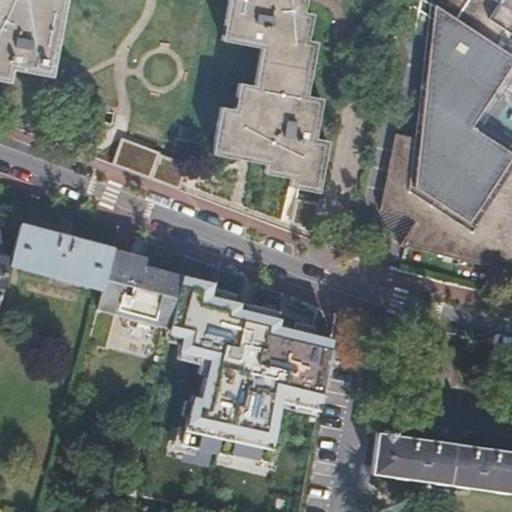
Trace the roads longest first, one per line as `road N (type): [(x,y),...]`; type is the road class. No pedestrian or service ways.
road 1 (residential): [(511,317),(349,278),(0,144)]
road 2 (unknown): [(316,265),(370,0)]
